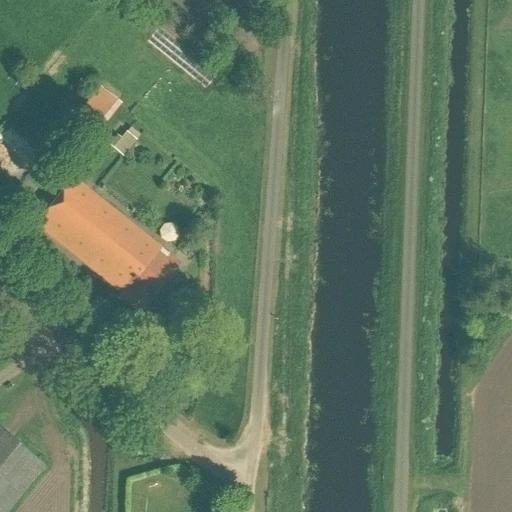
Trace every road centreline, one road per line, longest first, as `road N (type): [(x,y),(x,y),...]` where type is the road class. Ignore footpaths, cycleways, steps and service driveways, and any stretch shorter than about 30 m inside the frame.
road 1 (unclassified): [(404,511),(422,0)]
road 2 (unclassified): [(246,479),(283,0)]
road 3 (unclassified): [(246,479),(199,453),(0,295)]
